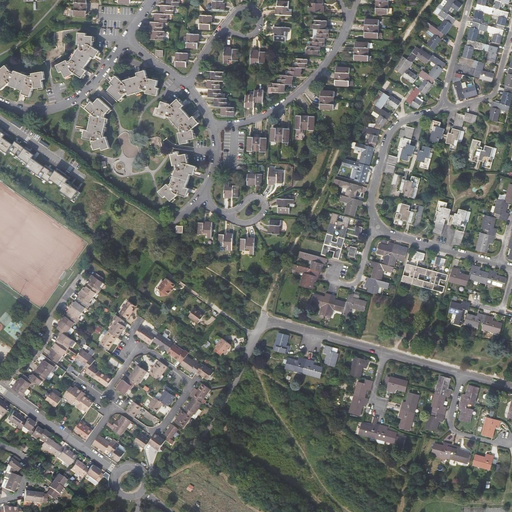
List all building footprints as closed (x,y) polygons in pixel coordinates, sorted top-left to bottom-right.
[(74,0),(74,15),(86,16),(87,0),(74,0)] [(212,0),(212,9),(224,9),(224,3),(223,0),(212,0)] [(313,3),(313,7),(312,11),(324,12),(324,6),(323,6),(323,0),(311,0),(312,3),(313,3)] [(376,0),(376,13),(388,14),(388,0),(376,0)] [(445,0),(448,1),(442,10),(447,13),(452,7),(458,11),(463,5),(456,0),(445,0)] [(495,0),(493,8),(499,9),(501,1),(509,4),(510,0),(495,0)] [(275,15),(287,15),(287,11),(287,7),(289,7),(289,1),(277,1),(277,8),(276,8),(275,15)] [(498,24),(497,28),(504,30),(509,12),(499,9),(493,8),(486,6),(478,4),(473,21),(474,22),(481,24),(484,12),(500,16),(498,24)] [(162,5),(161,14),(168,14),(174,14),(174,6),(167,5),(162,5)] [(457,20),(447,13),(442,10),(439,15),(443,18),(437,28),(444,33),(446,34),(453,25),(457,20)] [(156,13),(155,22),(164,22),(167,23),(168,14),(161,14),(156,13)] [(200,15),(199,28),(210,29),(211,22),(212,22),(212,16),(200,15)] [(366,18),(365,37),(378,38),(378,33),(379,19),(366,18)] [(318,29),(327,29),(327,21),(314,20),(314,24),(314,29),(318,29)] [(441,38),(444,33),(437,28),(426,21),(423,26),(428,29),(428,30),(433,34),(426,43),(434,49),(441,39),(441,38)] [(151,30),(152,31),(163,31),(164,22),(155,22),(151,22),(151,30)] [(479,29),(495,33),(502,36),(504,30),(497,28),(492,27),(481,24),(474,22),(473,27),(479,29)] [(285,31),(285,27),(273,27),(273,35),(274,35),(274,40),(286,41),(286,35),(285,35),(285,31)] [(468,39),(469,39),(476,41),(479,29),(473,27),(471,27),(468,39)] [(329,30),(327,29),(318,29),(314,29),(314,37),(317,38),(325,38),(325,33),(327,33),(329,33),(329,30)] [(163,31),(152,31),(152,39),(164,40),(165,31),(163,31)] [(79,32),(78,44),(81,44),(81,47),(80,47),(71,61),(72,62),(69,63),(68,60),(57,65),(60,72),(63,71),(66,77),(74,73),(73,72),(82,78),(87,71),(84,68),(92,56),(95,58),(100,51),(91,45),(93,45),(94,36),(87,36),(87,33),(79,32)] [(187,33),(186,47),(197,48),(198,40),(199,40),(199,34),(187,33)] [(492,46),(498,47),(499,48),(502,36),(495,33),(493,41),(492,46)] [(325,38),(317,38),(314,37),(314,41),(310,41),(310,46),(320,46),(323,46),(323,42),(324,42),(325,38)] [(492,46),(476,41),(469,39),(468,45),(474,47),(490,51),(497,53),(498,47),(492,46)] [(356,41),(355,60),(368,61),(370,42),(356,41)] [(463,57),(471,59),(474,47),(468,45),(467,45),(463,57)] [(320,46),(310,46),(310,49),(306,49),(305,54),(318,55),(319,50),(320,50),(320,46)] [(224,58),(228,59),(232,59),(232,60),(238,60),(238,49),(233,49),(233,47),(225,47),(224,58)] [(429,60),(432,56),(422,49),(421,50),(416,47),(408,59),(403,56),(400,60),(401,61),(396,68),(399,71),(399,72),(403,75),(403,76),(414,83),(418,76),(408,69),(417,56),(428,63),(430,60),(429,60)] [(251,61),(255,62),(259,62),(259,63),(265,63),(265,52),(260,51),(251,50),(251,61)] [(497,53),(490,51),(488,59),(487,63),(494,65),(497,53)] [(176,52),(175,66),(186,67),(187,59),(188,59),(188,53),(176,52)] [(426,80),(419,90),(421,92),(425,94),(433,84),(432,83),(435,78),(436,79),(443,69),(442,68),(446,63),(433,55),(432,56),(429,60),(430,60),(436,65),(429,75),(423,70),(419,75),(426,80)] [(479,61),(471,59),(463,57),(461,56),(459,62),(477,67),(479,61)] [(302,67),(303,68),(303,63),(305,63),(307,63),(307,59),(298,58),(298,62),(295,62),(295,67),(302,67)] [(485,63),(479,61),(477,67),(475,76),(481,77),(480,78),(493,82),(495,74),(483,70),(485,63)] [(32,73),(33,77),(30,77),(30,76),(15,70),(14,74),(11,73),(11,71),(6,65),(0,70),(0,87),(2,90),(11,83),(10,85),(24,90),(22,93),(31,97),(35,86),(35,88),(44,87),(42,79),(45,79),(44,71),(32,73)] [(337,66),(336,85),(349,86),(350,74),(350,67),(337,66)] [(301,76),(302,67),(295,67),(289,67),(288,75),(293,75),(301,76)] [(146,93),(157,95),(159,88),(157,87),(158,80),(150,78),(149,80),(145,70),(137,73),(138,76),(124,80),(125,83),(117,76),(111,82),(114,85),(109,90),(120,100),(126,94),(126,93),(128,92),(129,95),(144,91),(147,91),(146,93)] [(211,80),(220,80),(223,81),(224,72),(212,71),(211,80)] [(455,83),(461,81),(463,75),(456,73),(453,82),(455,83)] [(292,84),(293,75),(288,75),(280,75),(280,83),(285,84),(292,84)] [(209,88),(220,89),(220,80),(211,80),(208,80),(207,88),(209,88)] [(463,88),(461,81),(455,83),(455,84),(453,84),(452,87),(456,100),(478,94),(475,84),(463,88)] [(285,84),(280,83),(273,83),(272,87),(269,87),(268,92),(269,93),(272,93),(272,92),(285,92),(285,84)] [(511,87),(506,86),(504,91),(501,103),(510,106),(511,98),(511,87)] [(223,89),(220,89),(209,88),(209,97),(215,98),(222,98),(223,89)] [(414,111),(422,100),(418,97),(421,92),(419,90),(416,88),(405,104),(414,111)] [(255,89),(255,95),(254,102),(263,102),(264,90),(255,89)] [(321,90),(320,109),(334,110),(335,91),(321,90)] [(377,122),(383,126),(391,114),(382,108),(386,102),(397,109),(401,102),(386,92),(384,94),(380,90),(379,91),(372,102),(376,105),(377,106),(372,115),(377,118),(380,114),(381,115),(377,122)] [(254,107),(254,102),(255,95),(246,94),(246,107),(254,107)] [(99,98),(94,103),(92,101),(86,108),(94,115),(92,115),(89,130),(86,129),(84,138),(95,140),(92,141),(95,150),(102,147),(103,150),(110,148),(107,136),(105,137),(104,134),(107,118),(105,118),(105,114),(111,109),(99,98)] [(227,98),(222,98),(215,98),(214,106),(222,107),(227,107),(227,98)] [(162,101),(160,108),(157,107),(155,115),(166,118),(167,116),(170,117),(180,129),(181,132),(179,132),(181,144),(189,142),(188,140),(195,138),(194,129),(191,130),(200,123),(194,116),(191,118),(182,107),(184,105),(178,99),(170,106),(171,104),(162,101)] [(510,106),(501,103),(493,101),(491,107),(492,107),(489,119),(498,121),(501,110),(508,112),(510,106)] [(234,107),(227,107),(222,107),(222,115),(234,115),(234,107)] [(466,112),(465,115),(464,121),(475,124),(477,115),(466,112)] [(461,130),(464,121),(465,115),(457,113),(453,128),(461,130)] [(297,115),(296,129),(314,130),(315,116),(297,115)] [(442,139),(443,136),(444,134),(445,129),(440,127),(441,122),(433,120),(430,130),(433,131),(430,141),(438,143),(440,138),(442,139)] [(368,127),(365,126),(363,132),(371,134),(369,142),(367,142),(366,145),(375,148),(380,130),(368,127)] [(413,154),(414,151),(415,146),(410,145),(415,128),(406,126),(405,131),(402,129),(400,136),(403,137),(401,147),(403,148),(400,158),(409,160),(410,156),(412,156),(413,154)] [(272,128),(271,141),(289,142),(290,129),(272,128)] [(449,135),(448,138),(447,143),(451,144),(450,149),(453,150),(458,151),(461,141),(458,141),(461,130),(453,128),(452,133),(449,133),(449,135)] [(58,189),(74,200),(80,191),(65,181),(67,178),(55,169),(53,172),(31,156),(33,154),(13,139),(11,142),(2,136),(4,133),(0,129),(0,147),(5,151),(8,148),(26,162),(24,165),(46,181),(49,178),(61,186),(58,189)] [(249,137),(248,150),(266,151),(267,138),(249,137)] [(479,160),(482,149),(482,147),(480,146),(481,141),(473,139),(471,149),(473,150),(470,160),(478,162),(479,160)] [(363,151),(360,163),(369,165),(375,148),(368,146),(357,143),(355,148),(363,151)] [(484,150),(482,149),(479,160),(484,161),(483,166),(491,168),(496,148),(486,145),(484,150)] [(419,153),(418,155),(417,160),(422,162),(421,167),(428,169),(431,159),(429,158),(431,148),(423,146),(422,151),(419,150),(419,153)] [(172,154),(174,165),(177,165),(178,168),(176,168),(172,183),(173,184),(170,186),(168,184),(159,192),(164,197),(166,195),(171,201),(178,195),(176,193),(187,196),(189,188),(186,187),(191,173),(194,174),(197,166),(186,163),(188,162),(187,154),(179,155),(179,153),(172,154)] [(398,157),(390,155),(388,163),(396,165),(398,157)] [(369,165),(360,163),(352,161),(350,167),(358,169),(355,180),(365,183),(370,165),(369,165)] [(387,164),(385,172),(393,174),(395,167),(387,164)] [(277,173),(273,173),(269,172),(269,184),(275,184),(275,183),(282,183),(283,172),(277,172),(277,173)] [(249,173),(248,185),(254,185),(254,184),(262,184),(262,174),(249,173)] [(403,190),(406,179),(407,177),(395,174),(392,184),(393,184),(391,194),(399,197),(400,192),(403,192),(403,190)] [(416,187),(418,188),(420,178),(413,176),(411,181),(406,179),(403,190),(406,190),(404,195),(413,198),(416,187)] [(346,196),(355,198),(357,190),(355,190),(357,184),(337,179),(335,185),(348,188),(346,196)] [(229,186),(225,186),(225,198),(231,198),(231,197),(239,197),(239,186),(234,185),(234,187),(229,186)] [(289,207),(289,203),(289,199),(291,199),(291,196),(287,195),(283,198),(283,199),(278,198),(277,207),(278,207),(278,212),(289,213),(290,207),(289,207)] [(357,199),(355,198),(346,196),(342,195),(340,200),(348,203),(345,213),(355,215),(358,205),(356,204),(357,199)] [(502,200),(498,199),(497,205),(493,204),(491,210),(495,211),(494,217),(496,218),(507,221),(509,213),(506,212),(508,202),(506,201),(502,200)] [(449,219),(449,217),(450,214),(451,209),(446,208),(447,203),(440,200),(437,211),(439,211),(434,233),(441,235),(446,219),(449,219)] [(397,213),(395,223),(403,225),(404,220),(409,221),(408,224),(416,226),(419,216),(421,216),(424,206),(416,204),(415,209),(412,209),(412,211),(409,210),(410,205),(403,203),(400,213),(397,213)] [(455,216),(454,218),(453,223),(458,225),(453,244),(461,246),(467,222),(470,211),(467,211),(459,209),(458,214),(455,213),(455,216)] [(330,223),(348,228),(351,217),(345,216),(343,221),(338,220),(339,214),(333,213),(330,223)] [(487,234),(484,233),(481,233),(477,250),(486,253),(489,243),(492,244),(497,228),(493,227),(496,218),(494,217),(486,215),(483,228),(485,229),(488,230),(487,234)] [(270,220),(270,227),(269,227),(269,233),(280,234),(281,220),(270,220)] [(208,233),(212,233),(213,222),(206,222),(206,223),(199,222),(198,234),(203,234),(203,233),(208,233)] [(345,238),(348,228),(330,223),(327,234),(334,235),(335,230),(340,231),(339,237),(345,238)] [(356,225),(356,227),(354,226),(353,229),(355,230),(354,234),(361,236),(363,227),(356,225)] [(224,245),(228,245),(233,245),(233,234),(227,233),(227,235),(219,234),(219,246),(224,246),(224,245)] [(332,241),(334,235),(327,234),(324,244),(342,249),(345,238),(339,237),(337,242),(332,241)] [(246,249),(250,249),(255,249),(255,238),(249,238),(249,239),(241,238),(241,250),(246,250),(246,249)] [(339,259),(342,249),(324,244),(322,254),(328,256),(329,250),(335,252),(333,257),(339,259)] [(388,248),(389,246),(380,244),(378,253),(386,255),(383,264),(389,265),(393,250),(388,248)] [(357,248),(351,246),(351,247),(348,246),(347,250),(350,250),(348,255),(355,257),(357,248)] [(404,260),(407,251),(408,248),(400,246),(399,249),(398,251),(393,250),(389,265),(394,267),(397,258),(404,260)] [(314,269),(320,271),(321,271),(323,263),(321,262),(322,257),(321,257),(306,253),(300,251),(299,257),(305,258),(313,261),(311,269),(314,269)] [(425,254),(418,252),(416,251),(415,257),(423,260),(425,254)] [(437,257),(435,263),(444,265),(446,259),(437,257)] [(377,268),(374,279),(373,284),(370,283),(367,282),(366,282),(364,287),(369,288),(368,291),(369,292),(372,293),(374,293),(378,294),(380,286),(388,288),(390,283),(382,281),(384,270),(393,272),(394,267),(389,265),(383,264),(379,262),(377,268)] [(402,281),(412,284),(417,266),(407,263),(405,270),(411,271),(409,276),(404,275),(402,281)] [(311,288),(315,275),(313,275),(314,269),(311,269),(299,265),(293,264),(292,269),(297,271),(305,273),(302,286),(311,288)] [(504,288),(507,278),(497,275),(498,272),(490,270),(489,273),(479,271),(480,267),(473,265),(471,272),(472,273),(470,279),(504,288)] [(412,284),(423,287),(424,281),(419,279),(420,274),(426,275),(427,269),(417,266),(412,284)] [(461,269),(457,268),(453,267),(449,281),(467,286),(470,276),(460,273),(461,269)] [(423,287),(433,290),(438,272),(427,269),(426,275),(431,277),(430,282),(424,281),(423,287)] [(448,275),(438,272),(433,290),(443,292),(444,289),(445,286),(439,284),(441,279),(446,281),(448,275)] [(92,279),(89,284),(99,291),(101,288),(100,287),(103,283),(101,281),(103,278),(97,273),(94,276),(92,275),(90,278),(92,279)] [(160,290),(161,295),(163,295),(167,294),(168,294),(168,295),(171,290),(172,291),(174,288),(174,287),(175,284),(166,277),(158,289),(160,290)] [(97,294),(99,291),(89,284),(86,288),(84,287),(82,290),(93,298),(96,293),(97,294)] [(78,299),(89,306),(91,303),(89,302),(93,298),(82,290),(80,293),(81,294),(78,299)] [(325,299),(325,297),(314,294),(311,303),(322,306),(320,315),(326,316),(330,300),(325,299)] [(367,301),(354,298),(353,300),(348,299),(347,302),(344,312),(343,314),(349,316),(351,307),(364,311),(367,301)] [(71,305),(82,312),(85,308),(87,309),(89,306),(78,299),(75,303),(73,302),(71,305)] [(333,309),(344,312),(347,302),(336,299),(335,302),(330,300),(326,316),(331,318),(333,309)] [(127,319),(132,312),(131,311),(132,310),(135,306),(128,301),(119,313),(127,319)] [(463,301),(462,304),(452,302),(449,311),(454,312),(452,317),(456,318),(455,323),(461,325),(462,320),(466,309),(468,310),(470,303),(463,301)] [(67,313),(78,321),(80,318),(79,317),(82,312),(71,305),(69,308),(71,309),(67,313)] [(194,307),(190,314),(188,316),(198,323),(199,321),(204,314),(194,307)] [(61,320),(71,328),(75,323),(76,324),(78,321),(67,313),(64,318),(63,317),(61,320)] [(467,314),(465,324),(478,327),(480,321),(484,322),(482,328),(500,333),(503,324),(493,321),(494,317),(478,313),(477,317),(467,314)] [(116,321),(108,331),(116,337),(118,338),(126,327),(123,325),(125,321),(119,317),(116,321)] [(61,332),(67,336),(69,333),(68,332),(71,328),(61,320),(59,323),(60,324),(57,328),(61,332)] [(153,340),(158,333),(152,329),(150,332),(144,328),(143,329),(140,327),(135,334),(150,345),(153,340)] [(99,342),(107,348),(110,342),(112,343),(116,337),(108,331),(99,342)] [(57,340),(68,348),(70,345),(69,344),(72,339),(67,336),(61,332),(59,335),(61,336),(57,340)] [(162,336),(158,333),(153,340),(161,346),(159,348),(163,351),(165,349),(168,351),(173,344),(170,342),(171,340),(168,338),(169,335),(165,332),(162,336)] [(280,332),(275,350),(288,354),(290,346),(286,345),(289,335),(280,332)] [(231,344),(223,338),(216,347),(225,353),(231,344)] [(63,355),(68,348),(57,340),(52,348),(63,355)] [(167,352),(182,363),(186,356),(189,353),(185,350),(184,351),(174,343),(173,344),(168,351),(167,352)] [(326,345),(324,353),(328,354),(325,364),(335,367),(339,353),(336,353),(338,348),(326,345)] [(59,360),(63,355),(52,348),(50,351),(52,352),(48,356),(55,361),(57,358),(59,360)] [(92,357),(81,350),(78,355),(75,358),(86,365),(91,358),(92,357)] [(182,363),(180,365),(191,373),(192,371),(196,373),(197,372),(200,367),(186,356),(182,363)] [(324,368),(323,367),(313,365),(314,361),(299,357),(298,361),(288,358),(288,360),(286,368),(321,377),(324,368)] [(355,357),(351,375),(360,377),(363,367),(367,368),(369,361),(355,357)] [(52,365),(54,363),(54,362),(48,358),(44,362),(43,361),(40,364),(51,372),(55,367),(52,365)] [(94,360),(91,358),(86,365),(85,367),(88,369),(87,370),(86,372),(94,377),(99,371),(100,370),(92,364),(94,360)] [(156,364),(153,368),(154,369),(150,374),(157,378),(158,380),(167,367),(159,361),(157,364),(156,364)] [(46,379),(51,372),(40,364),(35,372),(46,379)] [(214,372),(202,364),(200,367),(197,372),(208,380),(214,372)] [(138,385),(147,372),(139,366),(132,375),(131,374),(128,378),(129,379),(135,383),(138,385)] [(107,387),(112,379),(103,372),(102,373),(99,371),(94,377),(94,378),(107,387)] [(31,375),(28,378),(34,382),(39,386),(42,381),(44,382),(46,379),(35,372),(32,376),(31,375)] [(17,381),(28,389),(31,384),(32,385),(34,382),(28,378),(24,375),(21,379),(19,378),(17,381)] [(431,411),(430,415),(426,428),(436,431),(439,421),(443,422),(447,407),(443,406),(446,396),(449,397),(452,389),(448,388),(451,378),(441,375),(432,406),(439,408),(437,412),(431,411)] [(396,389),(406,391),(408,381),(391,377),(391,378),(388,377),(386,387),(388,387),(387,390),(395,392),(396,389)] [(125,395),(129,390),(131,386),(133,387),(135,383),(129,379),(127,382),(123,380),(116,389),(125,395)] [(366,379),(365,383),(359,382),(350,412),(360,415),(363,405),(366,406),(369,398),(365,397),(368,388),(371,389),(373,381),(366,379)] [(13,390),(24,397),(26,394),(24,393),(28,389),(17,381),(15,384),(16,385),(13,390)] [(194,397),(201,402),(202,403),(204,404),(206,401),(203,399),(210,389),(202,384),(198,390),(196,393),(193,391),(191,394),(194,397)] [(163,403),(168,406),(170,403),(171,404),(172,403),(173,401),(173,400),(173,399),(175,397),(171,394),(173,390),(166,385),(164,388),(166,390),(162,394),(159,399),(163,403)] [(470,385),(467,395),(463,394),(459,409),(463,410),(460,420),(470,422),(473,409),(467,407),(468,403),(475,405),(479,387),(470,385)] [(76,390),(73,389),(70,386),(64,396),(69,400),(68,402),(73,405),(73,404),(81,394),(82,391),(77,388),(76,390)] [(62,399),(52,392),(50,393),(45,400),(55,408),(62,399)] [(399,417),(403,418),(400,428),(410,431),(420,395),(410,392),(407,402),(403,401),(399,417)] [(81,394),(73,404),(81,410),(82,408),(87,412),(91,407),(93,403),(84,396),(81,394)] [(156,412),(163,403),(159,399),(155,397),(148,406),(156,412)] [(201,402),(194,397),(186,408),(188,410),(186,413),(191,416),(192,417),(194,414),(196,416),(198,416),(201,411),(198,409),(202,403),(201,402)] [(133,401),(126,412),(134,417),(137,413),(141,407),(140,406),(138,405),(133,401)] [(0,414),(2,416),(9,406),(6,404),(4,405),(0,402),(0,414)] [(184,411),(182,410),(174,421),(183,428),(191,416),(186,413),(184,411)] [(22,426),(25,422),(23,420),(24,418),(14,411),(8,419),(18,426),(18,428),(20,429),(22,426)] [(147,411),(145,414),(152,420),(155,416),(147,411)] [(124,432),(131,422),(126,418),(123,416),(118,422),(116,421),(113,425),(115,427),(113,430),(121,436),(124,432)] [(362,423),(359,433),(376,438),(385,440),(394,443),(396,437),(396,435),(397,433),(387,430),(388,429),(388,427),(376,423),(378,418),(374,417),(372,426),(362,423)] [(501,421),(493,419),(487,417),(483,434),(493,437),(495,427),(499,428),(501,421)] [(29,432),(32,427),(35,423),(32,421),(28,418),(25,422),(22,426),(29,432)] [(93,430),(80,421),(74,430),(87,439),(93,430)] [(113,425),(108,422),(106,425),(113,430),(115,427),(113,425)] [(172,424),(165,435),(168,437),(166,440),(172,445),(174,441),(171,439),(178,429),(172,424)] [(31,435),(36,439),(38,438),(43,431),(40,429),(37,427),(35,429),(31,435)] [(49,434),(46,431),(44,429),(43,431),(38,438),(43,442),(46,439),(47,438),(49,434)] [(151,440),(140,433),(135,440),(134,441),(144,449),(148,443),(151,440)] [(116,444),(116,443),(112,441),(110,443),(99,435),(93,443),(104,452),(107,449),(110,452),(116,444)] [(151,440),(148,443),(158,450),(162,445),(165,441),(158,436),(157,437),(154,435),(152,437),(151,440)] [(396,437),(394,443),(394,444),(394,445),(403,448),(405,439),(396,437)] [(61,447),(51,441),(50,442),(46,439),(43,442),(39,448),(44,451),(45,450),(54,456),(55,456),(60,448),(61,447)] [(444,446),(435,443),(432,453),(467,463),(470,453),(460,450),(461,447),(446,442),(444,446)] [(113,453),(112,454),(113,455),(112,457),(118,462),(124,452),(117,448),(119,446),(116,444),(110,452),(113,453)] [(55,456),(70,466),(75,457),(71,454),(71,453),(65,448),(63,450),(60,448),(55,456)] [(476,455),(473,464),(491,469),(494,456),(487,454),(486,457),(476,455)] [(20,460),(13,455),(7,464),(8,465),(11,467),(17,471),(21,465),(18,463),(20,460)] [(83,477),(88,470),(85,467),(85,466),(77,460),(71,469),(79,475),(80,474),(83,477)] [(83,477),(81,479),(85,481),(87,479),(95,485),(102,475),(99,473),(101,471),(91,465),(88,470),(83,477)] [(49,474),(50,475),(52,474),(54,471),(52,469),(49,467),(44,473),(48,475),(49,474)] [(16,475),(11,473),(8,480),(19,484),(20,481),(22,477),(16,475)] [(58,474),(53,481),(61,486),(66,479),(62,476),(58,474)] [(13,492),(15,489),(16,487),(17,488),(19,484),(8,480),(4,488),(10,490),(13,492)] [(51,488),(56,492),(58,494),(63,488),(61,486),(53,481),(49,487),(51,488)] [(34,492),(29,491),(29,489),(25,489),(24,499),(24,501),(33,502),(34,492)] [(43,494),(43,493),(34,492),(33,502),(46,504),(47,494),(43,494)]
